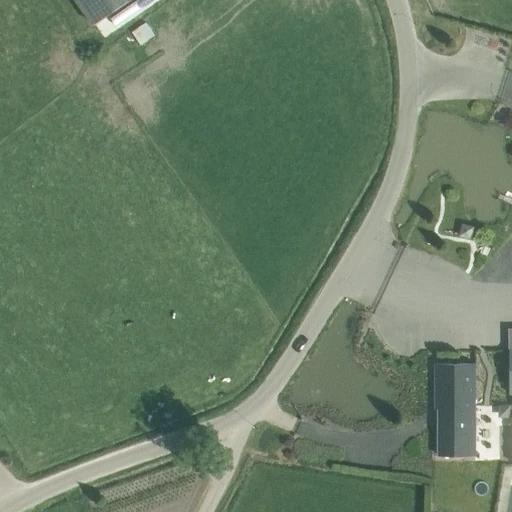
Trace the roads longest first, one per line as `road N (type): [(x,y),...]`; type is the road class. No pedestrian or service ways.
road 1 (unclassified): [(251,412),(351,258),(397,170),(409,81),(395,0)]
road 2 (unclassified): [(3,511),(79,474),(251,412)]
road 3 (unknown): [(351,258),(462,300),(511,294)]
